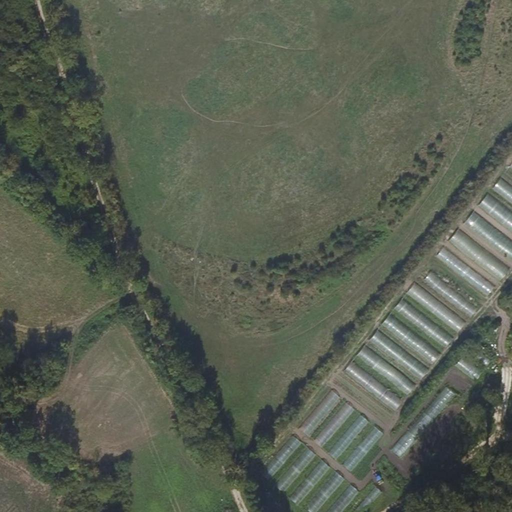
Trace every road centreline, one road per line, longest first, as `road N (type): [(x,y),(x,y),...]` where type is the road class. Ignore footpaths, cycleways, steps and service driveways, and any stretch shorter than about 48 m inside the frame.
road 1 (track): [(35,0),(128,292),(241,511)]
road 2 (track): [(0,395),(47,392),(78,322),(128,292)]
